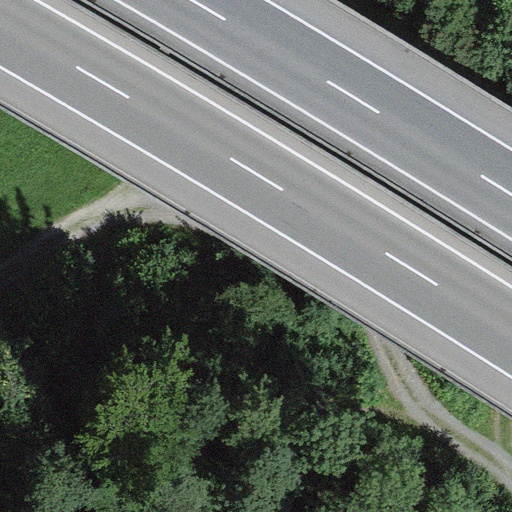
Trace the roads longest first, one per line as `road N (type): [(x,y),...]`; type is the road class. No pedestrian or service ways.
road 1 (track): [(511,485),(407,413),(240,262),(173,252),(23,268),(0,289)]
road 2 (motorway): [(0,27),(511,335)]
road 3 (track): [(23,268),(365,0)]
road 4 (motorway): [(511,192),(195,0)]
